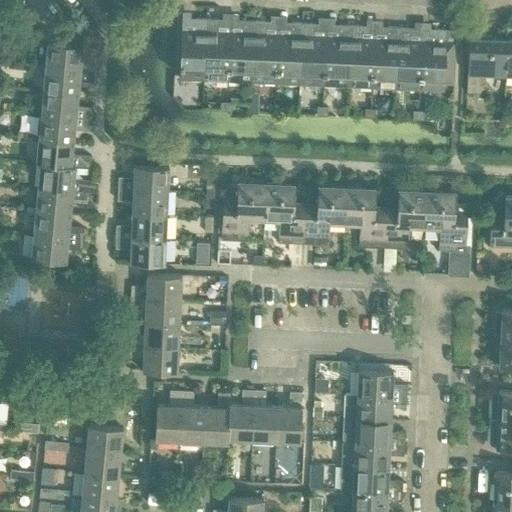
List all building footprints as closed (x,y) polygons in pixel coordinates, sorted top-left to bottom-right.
[(178,74),(203,75),(206,16),(194,16),(194,29),(180,29),(178,74)] [(203,75),(227,77),(230,30),(216,30),(217,17),(206,16),(203,75)] [(227,77),(250,77),(253,19),(241,18),(240,31),(230,30),(227,77)] [(250,77),(275,79),(278,33),(264,32),(265,19),(253,19),(250,77)] [(275,79),(299,80),(302,21),(291,21),(290,33),(278,33),(275,79)] [(302,21),(299,80),(323,81),(325,34),(313,34),(313,21),(302,21)] [(323,81),(347,82),(350,23),(339,23),(338,35),(325,34),(323,81)] [(347,82),(371,83),(373,37),(361,36),(361,24),(350,23),(347,82)] [(371,83),(396,84),(399,26),(387,25),(386,37),(373,37),(371,83)] [(396,84),(419,85),(421,39),(408,39),(408,26),(399,26),(396,84)] [(421,39),(419,85),(444,86),(446,28),(435,27),(434,40),(421,39)] [(481,72),(506,73),(507,39),(482,38),(482,34),(469,33),(466,91),(480,91),(481,72)] [(47,42),(45,66),(80,69),(82,45),(47,42)] [(86,58),(85,70),(94,71),(95,59),(86,58)] [(45,66),(42,90),(77,93),(80,69),(45,66)] [(94,71),(85,70),(84,81),(92,82),(94,71)] [(42,90),(40,114),(75,117),(77,93),(42,90)] [(82,105),(80,118),(89,119),(90,106),(82,105)] [(40,114),(38,138),(73,141),(75,117),(40,114)] [(80,118),(79,129),(88,130),(89,119),(80,118)] [(36,161),(40,162),(71,165),(73,141),(38,138),(36,161)] [(76,165),(76,166),(89,167),(91,155),(77,154),(76,165)] [(40,162),(38,185),(72,189),(73,177),(74,165),(71,165),(40,162)] [(133,164),(132,189),(168,191),(169,166),(133,164)] [(73,177),(72,189),(78,189),(86,191),(96,191),(97,179),(73,177)] [(118,177),(118,188),(127,189),(127,177),(118,177)] [(213,193),(214,178),(206,177),(205,192),(213,193)] [(249,218),(264,219),(265,183),(236,182),(236,206),(223,205),(222,239),(248,241),(249,218)] [(278,241),(302,243),(304,209),(293,209),(294,184),(265,183),(264,219),(279,219),(278,241)] [(38,185),(36,209),(70,213),(72,189),(38,185)] [(328,221),(344,222),(345,187),(315,185),(314,210),(304,209),(302,243),(327,243),(328,221)] [(360,245),(383,246),(384,213),(373,212),(374,188),(345,187),(344,222),(360,223),(360,245)] [(118,188),(117,200),(126,200),(127,189),(118,188)] [(86,191),(78,189),(76,201),(85,202),(86,191)] [(132,189),(131,212),(166,214),(168,191),(132,189)] [(409,226),(423,227),(425,190),(396,189),(395,213),(384,213),(383,246),(408,247),(409,226)] [(425,190),(423,227),(440,227),(440,249),(464,250),(466,216),(452,215),(454,191),(425,190)] [(205,192),(204,207),(212,208),(213,193),(205,192)] [(511,196),(504,196),(503,215),(490,214),(489,245),(511,245),(511,196)] [(36,209),(33,234),(68,237),(70,213),(36,209)] [(131,212),(130,237),(165,239),(166,214),(131,212)] [(116,225),(115,236),(124,237),(125,225),(116,225)] [(74,226),(73,237),(82,238),(83,227),(74,226)] [(68,237),(33,234),(31,257),(65,261),(68,237)] [(124,237),(115,236),(115,248),(124,249),(124,237)] [(73,237),(72,249),(81,250),(82,238),(73,237)] [(165,239),(130,237),(128,261),(164,263),(165,239)] [(196,243),(196,261),(206,262),(207,243),(196,243)] [(217,255),(216,263),(229,263),(229,255),(217,255)] [(324,257),(314,257),(313,267),(323,267),(324,257)] [(487,274),(488,265),(477,264),(476,274),(487,274)] [(146,273),(145,297),(180,299),(181,274),(146,273)] [(131,285),(130,297),(139,297),(140,285),(131,285)] [(130,297),(130,308),(139,309),(139,297),(130,297)] [(145,297),(144,321),(179,323),(180,299),(145,297)] [(210,321),(225,321),(226,308),(211,308),(210,321)] [(495,312),(494,332),(500,332),(500,337),(511,338),(511,309),(501,309),(501,312),(495,312)] [(144,321),(143,345),(178,347),(179,323),(144,321)] [(129,333),(128,345),(137,345),(138,334),(129,333)] [(511,366),(511,338),(500,337),(498,366),(511,366)] [(128,345),(127,357),(136,357),(137,345),(128,345)] [(143,345),(141,370),(177,372),(178,347),(143,345)] [(357,393),(391,395),(392,370),(358,369),(357,393)] [(315,378),(315,390),(327,391),(327,383),(323,379),(315,378)] [(398,384),(397,395),(407,396),(408,384),(398,384)] [(242,388),(241,396),(253,397),(254,389),(242,388)] [(170,389),(169,397),(181,398),(181,390),(170,389)] [(254,389),(253,397),(265,397),(265,389),(254,389)] [(181,390),(181,398),(193,398),(193,390),(181,390)] [(491,395),(490,418),(511,419),(511,390),(497,390),(497,395),(491,395)] [(217,399),(229,400),(230,392),(218,391),(217,399)] [(290,391),(289,399),(301,399),(302,391),(290,391)] [(344,416),(344,417),(390,419),(391,395),(357,393),(345,392),(344,416)] [(397,395),(397,407),(406,408),(407,396),(397,395)] [(156,403),(154,438),(179,440),(181,404),(156,403)] [(229,407),(227,437),(251,438),(253,404),(228,403),(228,407),(229,407)] [(181,404),(179,440),(203,441),(205,406),(181,404)] [(253,404),(251,438),(275,439),(277,405),(253,404)] [(277,405),(275,439),(300,440),(302,406),(277,405)] [(205,406),(203,441),(226,442),(226,437),(227,437),(229,407),(228,407),(205,406)] [(344,417),(343,441),(389,443),(390,419),(344,417)] [(511,419),(490,418),(489,445),(495,445),(495,447),(511,447),(511,419)] [(14,421),(14,429),(25,430),(26,422),(14,421)] [(26,422),(25,430),(37,432),(38,423),(26,422)] [(88,423),(86,448),(120,451),(123,427),(88,423)] [(395,432),(395,443),(405,444),(405,432),(395,432)] [(45,440),(44,448),(55,449),(56,441),(45,440)] [(56,441),(55,449),(67,451),(68,442),(56,441)] [(343,441),(342,465),(388,467),(389,443),(343,441)] [(395,443),(394,455),(404,456),(405,444),(395,443)] [(86,448),(83,472),(118,475),(120,451),(86,448)] [(309,487),(321,488),(322,474),(322,464),(310,463),(310,474),(309,487)] [(342,465),(340,488),(352,489),(387,491),(388,467),(342,465)] [(42,468),(41,482),(54,483),(55,469),(42,468)] [(10,469),(9,477),(20,478),(21,470),(10,469)] [(21,470),(20,478),(32,480),(33,471),(21,470)] [(511,471),(494,471),(492,499),(511,500),(511,471)] [(83,472),(81,496),(115,499),(118,475),(83,472)] [(393,480),(393,491),(403,492),(403,491),(404,491),(405,482),(403,482),(403,480),(393,480)] [(40,487),(39,496),(51,497),(52,488),(40,487)] [(52,488),(51,497),(62,498),(63,489),(52,488)] [(352,489),(351,511),(385,511),(387,491),(352,489)] [(403,492),(393,491),(392,503),(402,504),(403,492)] [(81,496),(79,511),(114,511),(115,499),(81,496)] [(228,497),(227,511),(261,511),(262,498),(228,497)] [(511,511),(511,500),(492,499),(491,511),(511,511)] [(39,502),(37,511),(48,511),(49,503),(39,502)]
